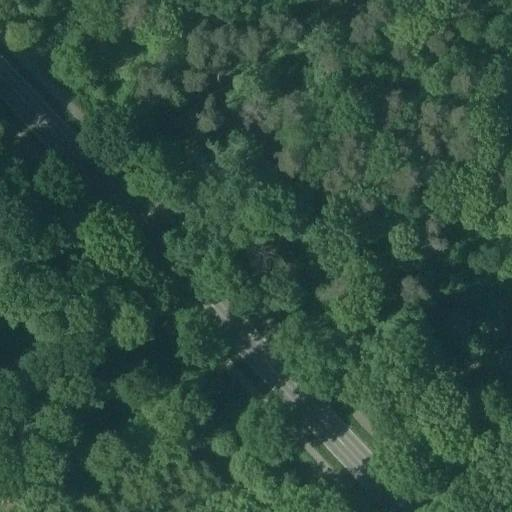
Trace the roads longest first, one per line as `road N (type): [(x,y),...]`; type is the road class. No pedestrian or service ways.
road 1 (secondary): [(407,511),(0,78)]
road 2 (track): [(0,490),(203,430)]
